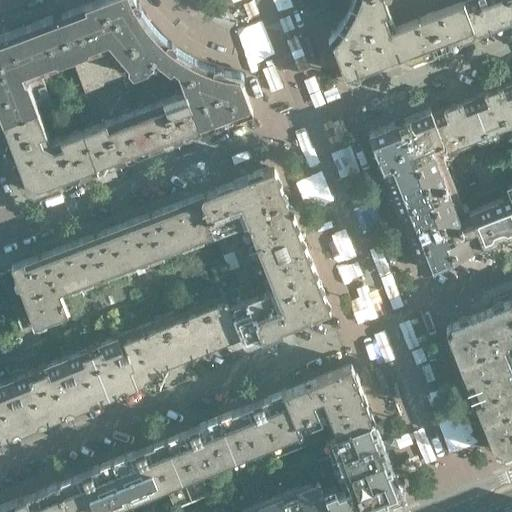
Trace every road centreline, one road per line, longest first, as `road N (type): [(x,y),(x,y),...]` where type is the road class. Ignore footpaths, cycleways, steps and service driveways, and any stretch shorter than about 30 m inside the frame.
road 1 (residential): [(0,468),(511,269)]
road 2 (residential): [(13,233),(511,39)]
